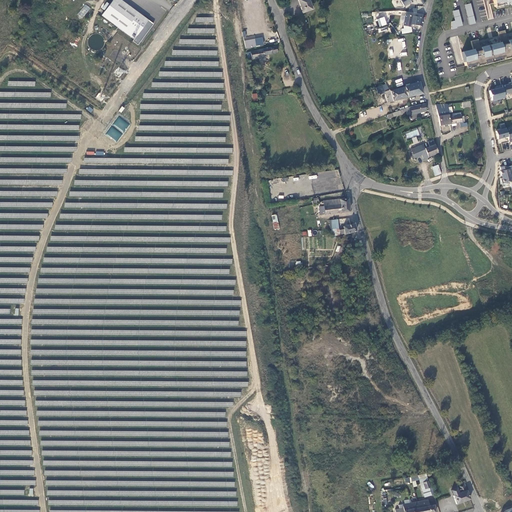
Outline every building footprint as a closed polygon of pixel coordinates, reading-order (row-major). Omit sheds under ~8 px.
[(113,0),(102,16),(107,19),(121,0),(113,0)] [(121,0),(107,19),(135,39),(133,41),(139,45),(155,24),(122,0),(121,0)] [(299,0),(303,14),(312,10),(309,0),(299,0)] [(471,3),(465,5),(470,24),(476,23),(471,3)] [(82,19),(90,8),(85,4),(77,14),(82,19)] [(453,11),(455,20),(450,22),(452,29),(463,26),(459,9),(453,11)] [(411,24),(422,27),(424,19),(423,18),(413,16),(411,24)] [(377,19),(379,26),(387,25),(385,17),(377,19)] [(504,31),(497,33),(500,43),(480,48),(478,40),(471,42),(473,50),(461,53),(465,67),(476,64),(476,66),(485,64),(484,62),(503,57),(504,59),(511,57),(511,55),(511,54),(511,39),(507,41),(504,31)] [(99,33),(96,33),(93,33),(91,34),(89,36),(88,38),(88,41),(88,43),(89,46),(91,48),(94,49),(97,49),(100,48),(102,47),(104,44),(104,41),(104,39),(103,37),(102,34),(99,33)] [(255,45),(253,38),(243,40),(244,47),(255,45)] [(391,57),(406,56),(404,38),(389,40),(391,57)] [(278,45),(250,51),(246,52),(247,58),(251,57),(251,59),(263,56),(263,54),(279,50),(278,45)] [(422,93),(419,82),(404,86),(405,87),(407,97),(422,93)] [(511,93),(511,83),(511,82),(508,83),(508,85),(501,86),(504,96),(511,93)] [(386,84),(376,88),(379,95),(383,93),(383,95),(385,94),(387,103),(390,102),(390,103),(393,103),(392,101),(407,97),(405,87),(390,91),(386,84)] [(501,85),(496,87),(497,89),(489,91),(491,102),(504,99),(504,96),(501,86),(501,85)] [(425,106),(428,106),(427,103),(410,107),(405,109),(406,113),(407,113),(408,116),(421,113),(421,115),(425,114),(424,112),(427,112),(425,106)] [(404,114),(406,113),(405,109),(389,115),(387,116),(389,120),(394,118),(404,115),(404,114)] [(440,126),(449,125),(450,125),(449,118),(448,115),(447,111),(438,112),(440,126)] [(460,117),(459,116),(452,117),(449,118),(450,125),(463,123),(463,117),(460,117)] [(105,135),(116,142),(129,124),(118,117),(115,122),(114,121),(105,135)] [(497,139),(507,137),(505,130),(505,129),(495,131),(497,139)] [(407,138),(419,136),(418,130),(406,132),(407,138)] [(424,159),(438,153),(437,149),(436,145),(430,147),(426,150),(424,146),(412,151),(414,155),(415,159),(422,156),(424,159)] [(511,184),(511,183),(511,166),(507,167),(508,169),(506,170),(505,166),(500,168),(501,171),(500,171),(502,178),(500,179),(501,184),(511,181),(511,184)] [(323,205),(318,206),(319,210),(320,210),(321,213),(349,210),(347,197),(321,200),(321,202),(322,202),(323,205)] [(353,222),(343,225),(344,228),(339,229),(340,233),(345,232),(355,230),(353,222)] [(236,377),(244,377),(246,345),(239,345),(240,342),(234,342),(233,347),(229,347),(229,343),(228,343),(226,376),(236,376),(236,377)] [(417,475),(424,498),(431,495),(429,487),(425,489),(423,482),(428,481),(426,473),(417,475)] [(456,504),(470,499),(467,493),(464,483),(457,485),(460,493),(458,493),(457,490),(451,492),(456,504)] [(428,500),(417,502),(418,507),(421,507),(421,511),(435,511),(434,505),(431,505),(431,504),(428,504),(428,500)] [(417,502),(411,503),(412,511),(421,511),(421,507),(418,507),(417,502)] [(394,511),(412,511),(411,503),(402,505),(403,508),(395,510),(394,511)]
